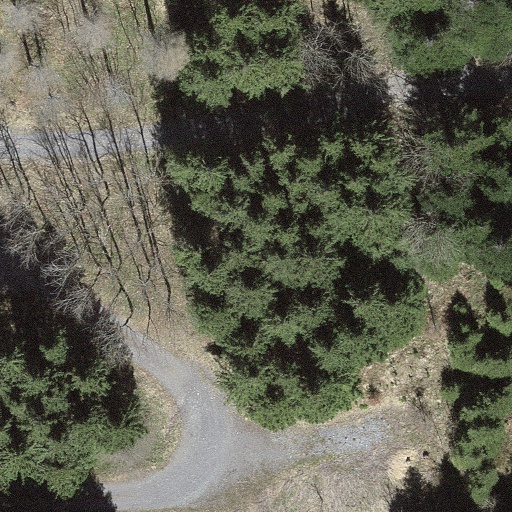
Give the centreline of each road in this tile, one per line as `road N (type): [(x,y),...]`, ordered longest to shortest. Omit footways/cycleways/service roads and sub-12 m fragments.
road 1 (track): [(0,127),(348,93),(405,78),(511,74)]
road 2 (track): [(0,491),(151,480),(179,465),(206,422),(202,401),(184,381),(0,279)]
